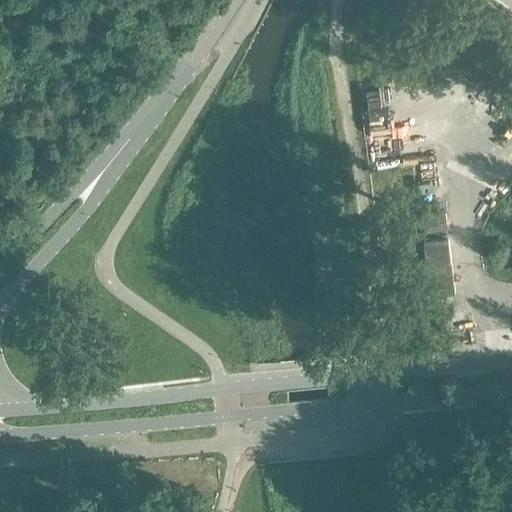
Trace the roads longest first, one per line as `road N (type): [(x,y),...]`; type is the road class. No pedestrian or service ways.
road 1 (tertiary): [(511,361),(0,411)]
road 2 (tertiary): [(0,436),(511,390)]
road 3 (unknown): [(391,447),(366,162),(345,45),(347,0)]
road 4 (tertiary): [(103,170),(230,0)]
road 5 (tertiary): [(0,309),(87,208),(103,170)]
road 6 (tertiary): [(103,170),(0,271)]
road 7 (unknown): [(391,447),(511,458)]
